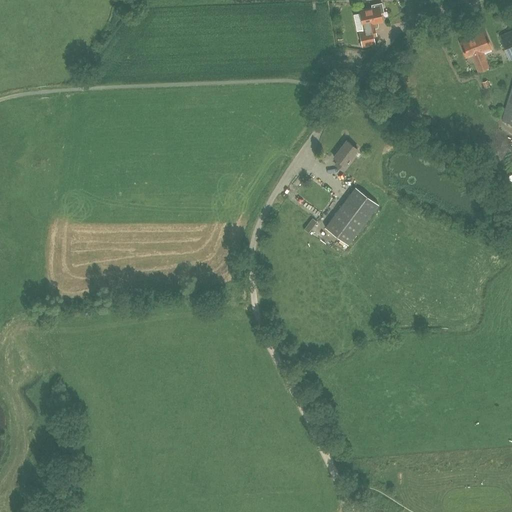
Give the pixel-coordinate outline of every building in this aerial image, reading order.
[(359,11),(363,30),(359,31),(362,46),(375,44),(373,36),(376,35),(374,27),(376,27),(377,25),(376,22),(382,20),(380,12),(383,12),(381,3),(371,5),(372,8),(359,11)] [(511,30),(499,36),(508,60),(511,58),(511,86),(502,119),(511,122),(511,30)] [(481,51),(491,48),(484,31),(476,34),(476,36),(460,42),(466,56),(472,54),(475,62),(484,59),(481,51)] [(354,155),(353,154),(357,148),(347,140),(334,157),(338,160),(336,164),(343,170),(354,155)] [(326,227),(349,244),(378,203),(355,186),(326,227)] [(307,213),(299,224),(305,228),(313,217),(307,213)] [(305,228),(310,232),(318,221),(314,217),(305,228)]
